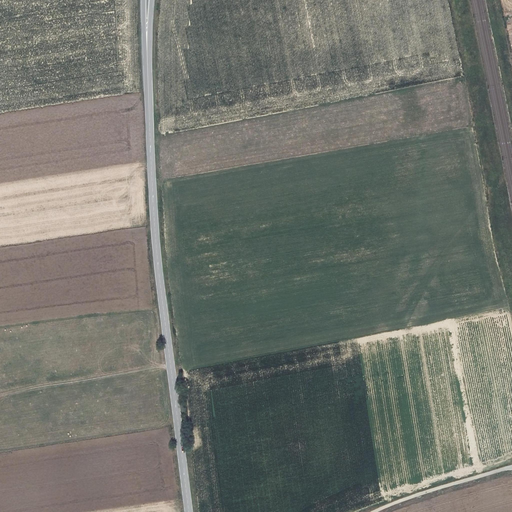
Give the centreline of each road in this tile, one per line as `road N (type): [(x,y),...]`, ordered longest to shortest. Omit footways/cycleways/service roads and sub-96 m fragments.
road 1 (secondary): [(146,0),(154,228),(188,511)]
road 2 (track): [(511,467),(373,511)]
